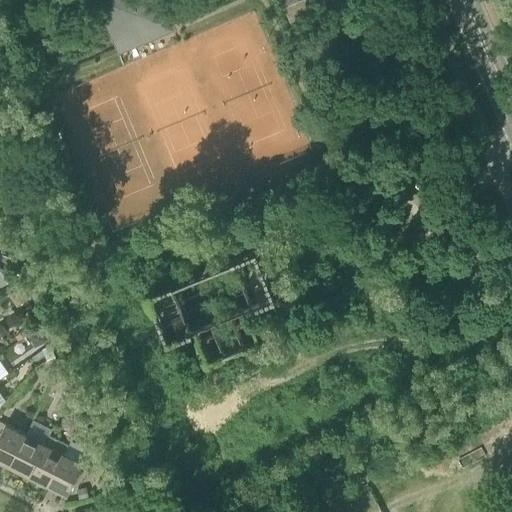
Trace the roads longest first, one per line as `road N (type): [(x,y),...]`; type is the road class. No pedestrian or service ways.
road 1 (track): [(511,320),(452,350),(420,347),(391,327),(352,247)]
road 2 (secondary): [(511,113),(463,0)]
